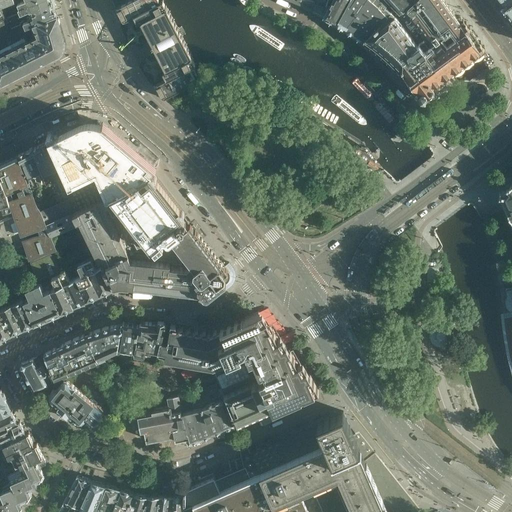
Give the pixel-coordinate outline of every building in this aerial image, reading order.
[(54,5),(52,0),(20,0),(18,1),(20,6),(19,7),(21,12),(30,8),(32,14),(54,5)] [(193,59),(166,6),(165,6),(162,0),(160,2),(158,0),(130,0),(116,8),(115,7),(117,10),(118,10),(122,19),(121,20),(123,22),(134,16),(137,23),(140,22),(165,70),(162,72),(166,79),(155,85),(156,87),(157,87),(162,96),(161,97),(162,99),(168,96),(196,82),(198,80),(199,79),(199,78),(198,77),(199,77),(195,70),(193,66),(195,65),(192,59),(193,59)] [(290,0),(301,5),(302,4),(312,8),(311,9),(336,22),(347,0),(290,0)] [(344,27),(363,0),(347,0),(336,22),(344,27)] [(353,33),(378,3),(375,0),(363,0),(344,27),(353,33)] [(361,38),(387,13),(382,7),(386,3),(383,0),(381,0),(378,3),(353,33),(361,38)] [(483,46),(470,28),(461,16),(458,15),(457,16),(444,0),(412,0),(407,4),(399,12),(395,7),(387,13),(361,38),(364,40),(370,45),(376,49),(380,52),(384,56),(388,59),(391,63),(395,66),(398,70),(403,75),(411,86),(412,86),(413,85),(419,94),(418,95),(419,96),(420,96),(421,96),(424,96),(424,97),(425,97),(426,96),(426,95),(483,52),(483,53),(484,53),(484,52),(484,51),(486,50),(484,48),(485,47),(485,46),(484,45),(483,46)] [(511,0),(498,0),(502,6),(501,7),(502,8),(503,8),(504,10),(503,10),(505,12),(506,11),(507,13),(507,14),(508,14),(510,17),(511,18),(511,19),(511,0)] [(8,11),(5,1),(0,3),(4,13),(8,11)] [(27,27),(57,15),(54,5),(32,14),(9,23),(11,27),(20,30),(27,27)] [(64,40),(64,39),(57,15),(27,27),(20,30),(11,27),(9,23),(8,20),(0,23),(0,83),(39,63),(59,53),(61,52),(62,51),(62,50),(63,48),(64,47),(64,46),(64,45),(65,44),(65,43),(64,42),(64,41),(64,40)] [(114,194),(152,172),(151,172),(146,168),(149,164),(107,129),(104,127),(103,126),(101,125),(99,124),(97,124),(95,123),(94,123),(92,123),(90,122),(87,123),(86,123),(84,123),(81,124),(79,124),(78,125),(48,139),(48,140),(73,197),(67,200),(66,200),(56,205),(48,208),(42,211),(47,222),(47,223),(74,212),(109,197),(114,194)] [(73,197),(48,140),(48,139),(33,147),(43,171),(47,182),(61,176),(67,191),(53,196),(55,200),(56,205),(66,200),(67,200),(73,197)] [(43,171),(33,147),(25,151),(38,183),(43,181),(39,172),(43,171)] [(38,183),(25,151),(17,155),(27,177),(31,176),(34,185),(38,183)] [(28,181),(27,177),(17,155),(0,162),(0,175),(5,191),(28,181)] [(362,165),(355,158),(347,166),(359,177),(366,169),(362,165)] [(429,171),(453,203),(455,202),(430,170),(429,171)] [(191,222),(152,172),(114,194),(109,197),(134,248),(149,241),(155,248),(191,222)] [(5,191),(0,175),(0,198),(6,213),(12,210),(11,205),(6,191),(5,191)] [(413,184),(437,215),(438,214),(414,182),(413,184)] [(511,183),(502,191),(501,191),(501,192),(501,196),(500,197),(501,197),(511,221),(511,220),(511,183)] [(47,222),(42,211),(41,210),(40,207),(34,195),(11,205),(12,210),(14,216),(21,232),(47,222)] [(235,271),(232,265),(229,262),(225,265),(191,222),(155,248),(148,253),(136,252),(134,248),(109,197),(74,212),(79,224),(52,236),(55,242),(58,251),(65,266),(65,268),(67,270),(78,265),(85,262),(97,257),(99,261),(101,265),(113,288),(115,287),(117,287),(118,286),(120,286),(122,286),(123,286),(125,286),(137,287),(137,288),(138,288),(139,287),(151,288),(151,289),(152,289),(153,289),(153,288),(165,290),(165,291),(166,291),(167,292),(168,291),(168,290),(180,291),(180,293),(186,294),(186,293),(200,295),(206,295),(206,296),(207,296),(208,296),(218,288),(218,287),(219,287),(220,286),(221,285),(222,284),(226,289),(229,287),(232,285),(234,282),(235,278),(236,275),(235,271)] [(56,205),(55,200),(47,204),(48,208),(56,205)] [(0,245),(22,236),(21,232),(14,216),(0,221),(0,245)] [(55,242),(52,236),(50,232),(24,243),(28,252),(55,242)] [(65,266),(58,251),(31,262),(38,277),(65,266)] [(113,288),(101,265),(96,268),(94,264),(99,261),(97,257),(85,262),(100,294),(113,288)] [(100,294),(85,262),(78,265),(82,274),(76,276),(87,300),(100,294)] [(87,300),(76,276),(70,279),(66,271),(67,270),(65,268),(58,271),(59,273),(74,306),(87,300)] [(429,268),(429,280),(435,280),(437,279),(438,278),(438,270),(437,269),(435,268),(431,268),(430,268),(429,268)] [(74,306),(59,273),(52,276),(56,285),(50,288),(60,312),(74,306)] [(60,312),(50,288),(44,291),(40,282),(32,285),(47,318),(60,312)] [(47,318),(32,285),(26,287),(31,297),(24,300),(34,324),(47,318)] [(34,324),(24,300),(22,297),(11,303),(23,329),(34,324)] [(23,329),(11,303),(0,307),(0,309),(11,334),(23,329)] [(303,368),(299,361),(298,362),(294,355),(293,355),(289,349),(288,349),(284,343),(292,340),(288,333),(287,334),(283,326),(281,327),(278,320),(277,321),(273,314),(271,315),(268,308),(259,312),(259,311),(207,333),(206,329),(200,332),(198,328),(192,331),(190,327),(185,329),(183,325),(177,328),(175,324),(171,323),(170,326),(168,325),(166,325),(165,329),(164,331),(165,331),(163,343),(162,343),(162,345),(161,350),(160,358),(203,365),(205,368),(209,366),(213,367),(237,424),(319,389),(314,380),(313,380),(309,373),(308,374),(304,367),(303,368)] [(11,334),(0,309),(0,339),(0,340),(11,334)] [(163,343),(165,331),(164,331),(165,329),(166,325),(166,323),(164,323),(164,322),(161,321),(160,321),(158,321),(157,322),(156,322),(155,323),(147,322),(143,322),(142,322),(141,325),(137,351),(136,354),(146,356),(147,350),(152,351),(153,349),(161,350),(162,345),(162,343),(163,343)] [(117,353),(118,348),(122,322),(89,333),(85,334),(44,353),(55,376),(62,373),(63,374),(117,353)] [(137,351),(141,325),(142,322),(139,324),(137,324),(137,325),(133,324),(134,323),(133,323),(132,324),(129,323),(128,322),(128,323),(124,322),(123,322),(122,322),(118,348),(125,349),(137,351)] [(436,328),(433,332),(434,340),(438,343),(441,343),(442,345),(444,345),(444,342),(446,341),(449,338),(449,334),(447,330),(444,327),(440,327),(436,328)] [(47,374),(38,357),(38,356),(34,358),(34,357),(24,361),(23,366),(35,388),(52,381),(49,375),(47,374)] [(135,375),(137,367),(128,371),(131,376),(135,375)] [(103,409),(90,399),(92,397),(83,389),(81,391),(66,379),(65,379),(59,386),(57,389),(53,389),(48,394),(49,398),(55,403),(54,404),(71,418),(72,417),(78,422),(82,422),(86,425),(90,420),(92,422),(92,423),(97,422),(102,416),(99,414),(103,409)] [(235,424),(217,383),(197,391),(179,395),(178,392),(167,394),(170,406),(153,409),(154,412),(139,415),(142,428),(146,428),(148,439),(174,434),(175,440),(188,437),(189,442),(235,424)] [(0,414),(12,409),(9,403),(9,404),(6,398),(6,399),(1,389),(0,389),(0,414)] [(123,407),(131,402),(129,398),(121,403),(123,407)] [(46,461),(37,442),(35,443),(29,431),(26,432),(20,420),(18,421),(12,409),(0,414),(0,445),(1,446),(0,447),(2,452),(4,453),(1,454),(3,460),(5,459),(10,457),(10,456),(12,455),(16,465),(21,462),(25,472),(23,473),(30,488),(34,487),(37,485),(36,481),(40,479),(43,474),(39,466),(46,463),(46,461)] [(359,447),(354,434),(343,411),(314,424),(323,445),(330,460),(359,447)] [(260,473),(323,445),(314,424),(250,452),(257,468),(257,467),(260,473)] [(387,511),(365,459),(359,447),(330,460),(323,445),(260,473),(240,482),(220,490),(213,473),(198,479),(200,482),(183,489),(183,491),(183,511),(387,511)] [(417,503),(376,452),(375,451),(365,459),(387,511),(390,511),(405,506),(406,508),(417,503)] [(32,493),(30,488),(23,473),(21,468),(8,474),(11,481),(0,486),(0,490),(9,511),(13,511),(18,510),(22,506),(20,502),(27,499),(32,493)] [(80,505),(92,480),(79,475),(78,475),(66,498),(66,499),(58,511),(67,511),(72,504),(74,503),(80,505)] [(94,511),(106,484),(92,480),(80,505),(94,511)] [(111,511),(120,488),(106,484),(94,511),(111,511)] [(141,511),(147,493),(135,492),(120,488),(111,511),(141,511)] [(9,511),(0,490),(0,511),(9,511)] [(183,511),(183,491),(171,493),(169,511),(183,511)] [(156,511),(159,494),(147,493),(141,511),(156,511)] [(169,511),(171,493),(159,494),(156,511),(169,511)]
